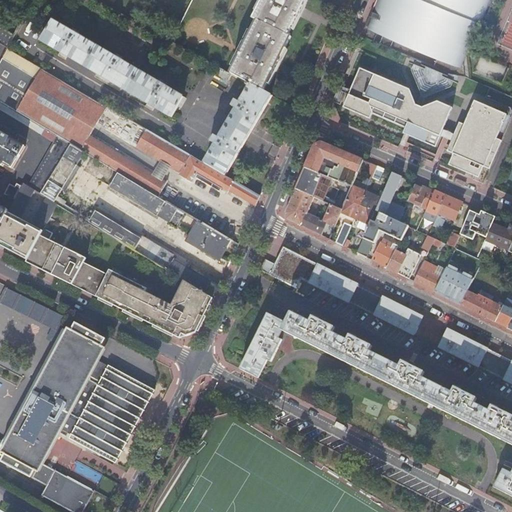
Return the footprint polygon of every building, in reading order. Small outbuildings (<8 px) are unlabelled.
[(257,20),(230,74),(235,76),(251,85),(263,92),(277,64),(291,37),(288,35),(300,10),(305,0),(263,0),(254,19),(257,20)] [(376,0),(374,7),(368,20),(365,25),(461,67),(488,0),(376,0)] [(177,107),(183,97),(164,86),(166,83),(160,80),(158,83),(121,61),(123,58),(117,54),(115,57),(78,34),(79,32),(73,28),(72,31),(52,20),(40,40),(171,117),(177,107)] [(0,42),(8,48),(14,36),(0,27),(0,42)] [(0,101),(16,111),(42,68),(8,48),(0,63),(0,101)] [(81,150),(90,137),(108,106),(42,68),(16,111),(45,128),(58,136),(70,144),(81,150)] [(410,88),(378,75),(361,68),(353,84),(359,87),(355,96),(349,94),(348,98),(344,107),(371,118),(373,113),(378,111),(382,113),(408,124),(405,132),(405,133),(407,133),(409,134),(437,146),(441,135),(442,132),(443,130),(451,111),(453,107),(439,100),(424,106),(417,104),(412,91),(410,88)] [(230,74),(224,70),(219,79),(230,85),(235,76),(230,74)] [(216,145),(205,163),(225,175),(248,136),(272,96),(263,92),(251,85),(251,86),(247,84),(246,86),(249,88),(240,104),(235,101),(232,107),(237,110),(233,115),(228,125),(222,134),(220,139),(215,136),(211,142),(216,145)] [(359,87),(353,84),(352,89),(349,94),(355,96),(359,87)] [(336,94),(348,98),(349,94),(338,89),(337,91),(336,94)] [(187,100),(183,97),(177,107),(181,109),(187,100)] [(0,101),(0,108),(42,133),(45,128),(16,111),(0,101)] [(502,141),(503,137),(511,117),(475,101),(467,119),(465,125),(459,122),(454,135),(453,137),(452,140),(449,146),(448,150),(447,151),(453,154),(449,165),(451,165),(479,177),(484,166),(488,168),(489,169),(495,155),(502,141)] [(181,173),(191,156),(141,126),(130,143),(136,147),(181,173)] [(453,137),(454,135),(443,130),(442,132),(441,135),(444,136),(449,138),(452,140),(453,137)] [(21,159),(18,158),(25,146),(0,131),(0,164),(3,166),(4,164),(12,168),(16,161),(19,162),(21,159)] [(405,133),(399,148),(401,149),(403,150),(409,134),(407,133),(405,133)] [(70,144),(58,136),(29,185),(35,189),(41,193),(70,144)] [(435,164),(438,165),(445,149),(446,145),(449,138),(444,136),(433,163),(435,164)] [(90,137),(81,150),(85,153),(118,173),(158,197),(166,183),(90,137)] [(315,145),(305,167),(333,180),(351,188),(352,186),(354,181),(363,160),(359,159),(322,143),(318,144),(315,145)] [(81,150),(70,144),(41,193),(48,197),(55,201),(85,153),(81,150)] [(191,156),(181,173),(180,175),(193,183),(196,178),(221,193),(223,190),(229,193),(230,191),(235,181),(225,175),(205,163),(191,156)] [(378,167),(371,164),(366,176),(369,178),(368,180),(372,181),(373,179),(378,167)] [(298,185),(295,190),(314,198),(319,200),(323,202),(333,180),(305,167),(298,185)] [(384,169),(378,167),(373,179),(379,181),(384,169)] [(177,227),(185,213),(158,197),(118,173),(110,187),(157,215),(177,227)] [(383,193),(375,212),(399,223),(405,208),(390,202),(402,177),(392,173),(383,193)] [(235,181),(230,191),(256,206),(257,204),(261,196),(235,181)] [(352,186),(367,193),(369,187),(354,181),(352,186)] [(20,218),(35,189),(29,185),(24,182),(21,187),(15,199),(9,210),(0,226),(0,245),(11,251),(28,260),(42,233),(58,203),(55,201),(48,197),(32,225),(20,218)] [(419,184),(416,183),(408,201),(426,209),(434,191),(419,184)] [(15,199),(21,187),(17,184),(16,188),(10,185),(5,194),(15,199)] [(351,188),(346,199),(361,206),(367,193),(352,186),(351,188)] [(328,223),(324,221),(316,218),(318,213),(310,208),(313,201),(317,204),(319,200),(314,198),(295,190),(288,209),(285,214),(287,219),(302,226),(316,233),(322,236),(328,223)] [(367,193),(361,206),(375,212),(383,193),(379,191),(376,197),(367,193)] [(437,192),(434,191),(426,209),(424,213),(436,218),(446,196),(437,192)] [(462,203),(446,196),(436,218),(433,226),(441,230),(446,217),(454,221),(460,209),(462,203)] [(346,199),(342,211),(341,213),(348,216),(355,219),(361,206),(346,199)] [(0,226),(9,210),(0,204),(0,226)] [(324,221),(328,223),(332,225),(335,226),(341,213),(342,211),(331,206),(324,221)] [(361,206),(355,219),(362,222),(369,225),(375,212),(361,206)] [(98,208),(96,212),(174,260),(175,259),(177,257),(98,208)] [(495,217),(481,211),(479,215),(477,214),(476,214),(470,211),(460,235),(472,240),(475,233),(485,238),(492,224),(495,217)] [(89,223),(101,230),(108,234),(152,260),(154,262),(183,280),(185,280),(187,282),(211,296),(214,298),(219,287),(195,271),(175,259),(174,260),(96,212),(89,223)] [(364,238),(373,242),(374,243),(380,231),(401,240),(408,227),(399,223),(375,212),(369,225),(364,238)] [(226,248),(230,240),(198,221),(186,241),(219,261),(227,249),(226,248)] [(344,223),(336,243),(344,247),(347,240),(352,226),(344,223)] [(492,224),(485,238),(481,248),(491,252),(494,244),(509,250),(511,243),(511,223),(507,231),(503,229),(492,224)] [(454,248),(459,237),(458,237),(459,234),(454,231),(452,234),(452,233),(446,245),(454,248)] [(87,257),(42,233),(28,260),(27,262),(49,273),(72,285),(84,263),(87,257)] [(108,234),(101,247),(137,269),(142,261),(149,265),(152,260),(108,234)] [(428,236),(427,236),(421,248),(428,252),(435,239),(428,236)] [(366,258),(373,242),(364,238),(357,254),(366,258)] [(396,251),(398,247),(383,239),(377,251),(372,261),(388,269),(396,251)] [(307,281),(316,264),(284,248),(275,265),(266,260),(261,271),(270,275),(296,288),(302,279),(307,281)] [(406,256),(396,251),(388,269),(397,273),(400,275),(409,279),(421,256),(408,250),(406,256)] [(154,262),(152,260),(149,265),(142,261),(137,269),(147,275),(148,273),(147,273),(154,262)] [(424,287),(434,292),(441,278),(434,275),(438,268),(424,261),(414,282),(424,287)] [(97,298),(107,275),(84,263),(72,285),(85,292),(97,298)] [(352,282),(316,264),(307,281),(348,302),(358,285),(352,282)] [(441,278),(434,292),(437,293),(458,304),(461,305),(468,291),(474,279),(447,266),(441,278)] [(441,278),(445,269),(439,266),(438,268),(434,275),(441,278)] [(107,275),(97,298),(172,334),(181,339),(196,334),(214,298),(211,296),(187,282),(185,280),(173,305),(146,291),(148,288),(110,270),(107,275)] [(358,285),(348,302),(373,314),(381,296),(358,285)] [(8,288),(1,304),(53,326),(54,324),(57,325),(63,311),(8,288)] [(479,297),(468,291),(461,305),(470,309),(488,318),(495,322),(502,308),(491,303),(493,297),(481,291),(479,297)] [(381,296),(373,314),(415,335),(419,326),(423,317),(402,307),(381,296)] [(500,325),(507,328),(511,318),(511,297),(508,296),(502,308),(495,322),(500,325)] [(511,445),(511,422),(511,421),(511,415),(492,406),(490,411),(474,404),(477,399),(455,388),(452,393),(422,378),(425,373),(402,362),(400,367),(369,351),(372,346),(350,335),(347,340),(332,333),(335,328),(313,317),(310,322),(298,316),(291,312),(286,323),(268,314),(240,370),(258,378),(267,360),(271,362),(286,333),(511,445)] [(75,323),(0,461),(32,478),(40,463),(57,431),(65,416),(94,359),(105,339),(75,323)] [(482,368),(490,350),(469,340),(448,330),(444,338),(439,347),(482,368)] [(505,380),(511,365),(511,361),(490,350),(482,368),(505,380)] [(94,359),(65,416),(78,423),(108,366),(101,362),(94,359)] [(116,464),(154,391),(108,366),(78,423),(71,436),(70,439),(116,464)] [(65,416),(57,431),(66,437),(68,434),(71,436),(78,423),(65,416)] [(45,486),(54,470),(40,463),(32,478),(45,486)] [(511,470),(511,473),(502,469),(494,487),(511,496),(511,470)] [(40,495),(71,511),(83,511),(94,492),(67,477),(54,470),(45,486),(40,495)]
